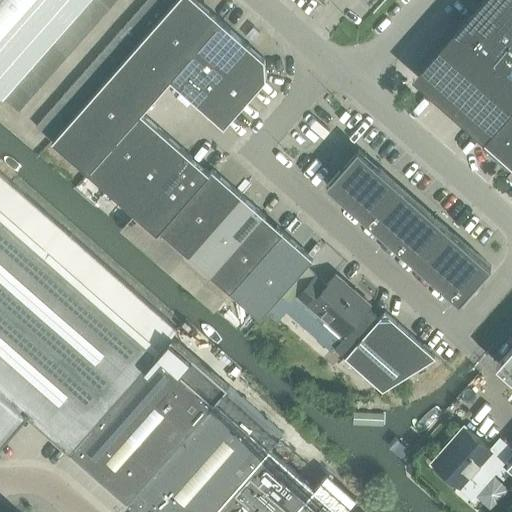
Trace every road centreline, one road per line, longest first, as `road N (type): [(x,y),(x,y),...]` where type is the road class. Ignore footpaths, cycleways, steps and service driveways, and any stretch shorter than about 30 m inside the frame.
road 1 (unclassified): [(511,270),(454,331),(250,142),(324,54)]
road 2 (unclassified): [(511,230),(356,84)]
